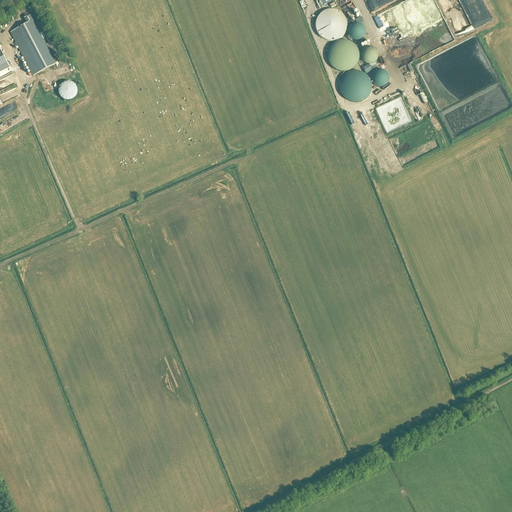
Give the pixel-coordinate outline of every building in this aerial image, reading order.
[(337,11),(333,10),(330,10),(327,11),(324,12),(321,14),(318,17),(317,19),(316,23),(315,26),(316,29),(317,33),(319,36),(321,38),(324,40),(327,41),(331,42),(334,41),(337,40),(340,39),(343,36),(345,34),(346,31),(347,27),(347,24),(346,21),(344,18),(342,15),(340,13),(337,11)] [(27,25),(10,34),(33,77),(55,66),(32,22),(30,18),(29,16),(25,18),(24,19),(27,25)] [(357,24),(353,24),(349,27),(348,31),(348,35),(350,38),(354,41),(358,41),(362,39),(364,36),(365,32),(364,28),(361,25),(357,24)] [(350,42),(346,41),(342,41),(338,42),(335,43),(332,46),(329,49),(328,53),(328,57),(328,60),(330,64),(332,67),(335,70),(338,71),(342,72),(346,72),(350,71),(353,68),(356,66),(358,62),(359,58),(359,54),(358,51),(356,47),(353,44),(350,42)] [(370,47),(367,47),(364,49),(362,51),(361,54),(361,57),(361,59),(363,62),(365,64),(368,64),(371,64),(374,63),(376,61),(378,58),(378,55),(377,52),(375,50),(373,48),(370,47)] [(0,71),(9,68),(3,57),(0,50),(0,71)] [(369,65),(363,68),(366,74),(372,72),(369,65)] [(381,69),(377,70),(374,72),(372,75),(371,78),(372,82),(374,85),(377,86),(381,87),(384,86),(387,83),(388,80),(388,76),(387,73),(384,71),(381,69)] [(371,88),(371,84),(370,81),(368,77),(365,75),(362,73),(359,72),(355,72),(352,72),(348,73),(345,75),(343,78),(341,81),(340,85),(340,88),(341,92),(342,95),(344,98),(347,100),(351,102),(354,103),(358,103),(361,102),(364,100),(367,98),(369,95),(371,91),(371,88)] [(58,93),(60,97),(62,99),(66,101),(69,101),(73,99),(75,97),(77,93),(77,90),(76,86),(73,84),(70,82),(66,82),(63,84),(60,86),(58,89),(58,93)]
